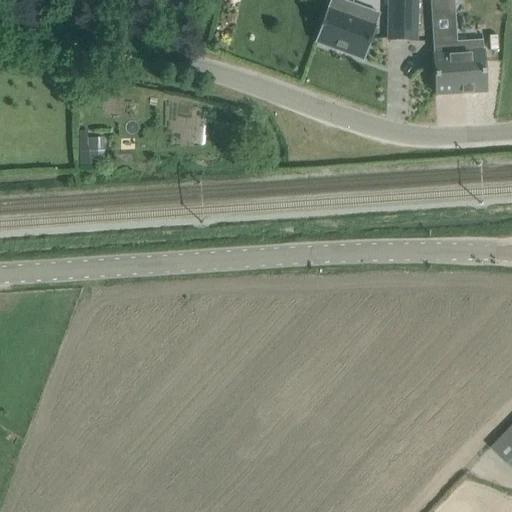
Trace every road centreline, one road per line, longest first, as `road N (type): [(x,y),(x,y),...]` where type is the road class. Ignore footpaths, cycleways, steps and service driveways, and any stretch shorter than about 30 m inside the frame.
road 1 (tertiary): [(511,131),(441,136),(380,129),(122,46),(0,21)]
road 2 (secondary): [(511,252),(273,256),(0,274)]
road 3 (track): [(511,413),(420,511)]
